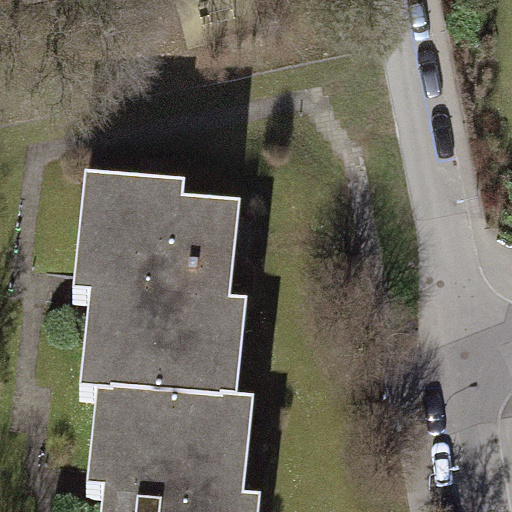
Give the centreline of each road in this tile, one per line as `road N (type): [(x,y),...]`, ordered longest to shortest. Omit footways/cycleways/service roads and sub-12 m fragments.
road 1 (residential): [(469,365),(396,0)]
road 2 (residential): [(469,365),(454,419),(468,511)]
